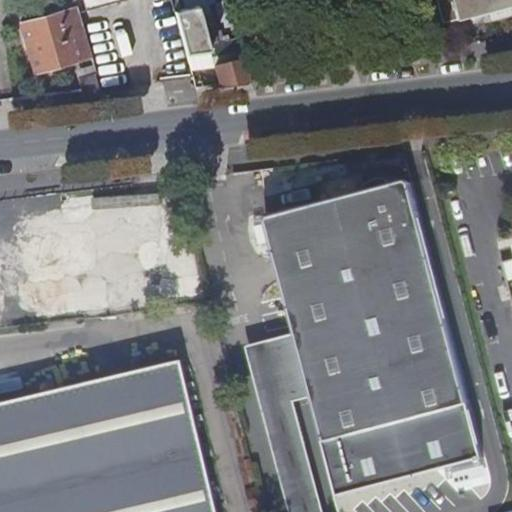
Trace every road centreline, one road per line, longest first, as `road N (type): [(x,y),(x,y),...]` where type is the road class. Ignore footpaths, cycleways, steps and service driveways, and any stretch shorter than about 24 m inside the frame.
road 1 (secondary): [(0,152),(511,87)]
road 2 (unknown): [(0,348),(148,317)]
road 3 (unknown): [(12,150),(0,22)]
